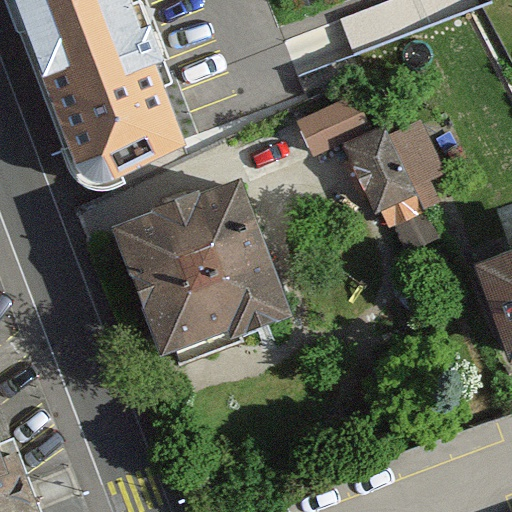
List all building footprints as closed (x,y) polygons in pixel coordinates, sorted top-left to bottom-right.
[(7,0),(84,187),(200,140),(142,0),(7,0)] [(355,100),(297,125),(314,163),(341,153),(371,138),(355,100)] [(389,142),(422,214),(440,206),(432,188),(447,182),(422,127),(389,142)] [(371,138),(341,153),(375,223),(383,219),(402,260),(437,244),(422,214),(389,142),(384,132),(371,138)] [(165,374),(282,328),(230,198),(113,244),(165,374)] [(511,254),(479,267),(511,354),(511,254)] [(0,511),(43,511),(22,448),(0,454),(0,511)]
